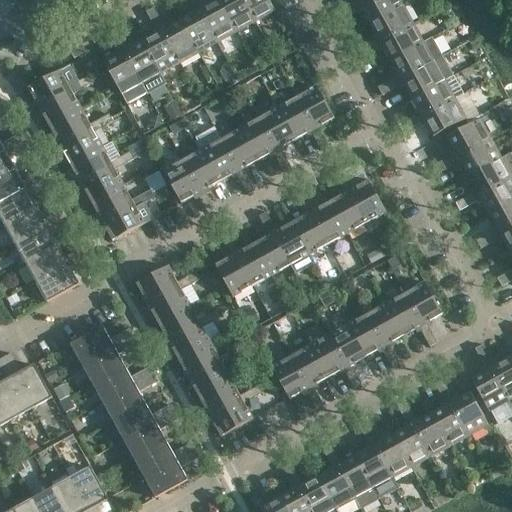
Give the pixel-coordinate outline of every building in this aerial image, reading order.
[(199,11),(218,45),(237,35),(218,1),(203,9),(198,0),(196,0),(190,4),(195,14),(199,11)] [(219,0),(218,1),(237,35),(256,24),(242,0),(219,0)] [(242,0),(256,24),(275,13),(268,0),(242,0)] [(352,15),(362,10),(359,6),(369,0),(356,0),(357,2),(348,7),(352,15)] [(370,24),(402,6),(410,2),(409,0),(369,0),(359,6),(362,10),(370,24)] [(381,43),(413,25),(402,6),(370,24),(378,39),(368,45),(373,53),(383,47),(381,43)] [(340,21),(352,15),(348,7),(336,13),(340,21)] [(146,13),(152,24),(160,20),(154,9),(146,13)] [(180,22),(199,56),(218,45),(199,11),(195,14),(180,22)] [(161,32),(180,66),(199,56),(180,22),(165,30),(160,20),(152,24),(157,34),(161,32)] [(391,62),(423,44),(413,25),(381,43),(383,47),(391,62)] [(108,34),(114,45),(122,41),(115,30),(108,34)] [(142,42),(161,76),(180,66),(161,32),(157,34),(142,42)] [(394,90),(404,85),(402,81),(443,58),(432,39),(423,44),(391,62),(399,77),(390,82),(394,90)] [(66,46),(74,60),(86,53),(79,40),(66,46)] [(114,45),(119,55),(123,53),(142,87),(161,76),(142,42),(127,51),(122,41),(114,45)] [(361,59),(373,53),(368,45),(357,51),(361,59)] [(285,48),(275,54),(279,62),(289,56),(285,48)] [(103,64),(122,97),(128,108),(147,97),(142,87),(123,53),(119,55),(103,64)] [(273,57),(267,60),(270,65),(275,62),(278,61),(275,56),(273,57)] [(404,85),(412,100),(453,77),(443,58),(402,81),(404,85)] [(27,90),(38,110),(71,92),(73,96),(83,90),(78,83),(69,88),(60,72),(46,80),(27,90)] [(78,83),(83,90),(92,85),(90,81),(88,77),(78,83)] [(416,128),(425,123),(423,119),(455,100),(464,95),(453,77),(412,100),(420,114),(411,120),(413,124),(416,128)] [(382,97),(394,90),(390,82),(378,89),(382,97)] [(247,85),(242,88),(245,94),(250,92),(247,85)] [(317,88),(297,99),(315,132),(319,130),(335,121),(317,88)] [(38,110),(48,129),(81,111),(73,96),(71,92),(38,110)] [(297,99),(278,109),(296,142),(312,134),(317,143),(324,139),(319,130),(315,132),(297,99)] [(423,119),(425,123),(435,140),(444,135),(467,122),(455,100),(423,119)] [(182,115),(175,102),(164,108),(172,121),(182,115)] [(278,109),(259,120),(277,153),(281,151),(296,142),(278,109)] [(48,129),(59,148),(92,130),(94,134),(104,128),(99,120),(90,126),(81,111),(48,129)] [(99,120),(104,128),(113,123),(111,119),(109,115),(99,120)] [(450,168),(460,163),(458,159),(491,141),(503,134),(493,115),(480,122),(471,128),(447,141),(455,155),(446,160),(450,168)] [(159,117),(149,122),(154,131),(163,126),(159,117)] [(183,120),(169,128),(174,136),(188,128),(183,120)] [(259,120),(240,130),(258,163),(273,155),(278,164),(286,160),(281,151),(277,153),(259,120)] [(403,135),(416,128),(413,124),(411,120),(399,127),(401,131),(403,135)] [(59,148),(70,167),(102,149),(94,134),(92,130),(59,148)] [(240,130),(221,141),(239,174),(243,171),(258,163),(240,130)] [(0,155),(25,142),(20,135),(1,145),(0,142),(0,155)] [(324,139),(317,143),(321,152),(329,148),(324,139)] [(202,151),(220,184),(235,176),(240,185),(248,181),(243,171),(239,174),(221,141),(202,151)] [(468,178),(508,156),(506,153),(499,156),(491,141),(458,159),(460,163),(468,178)] [(0,180),(16,172),(10,160),(29,150),(25,142),(0,155),(0,180)] [(70,167),(80,186),(113,168),(115,171),(124,166),(120,158),(111,164),(102,149),(70,167)] [(201,194),(205,192),(220,184),(202,151),(184,162),(201,194)] [(120,158),(124,166),(134,160),(132,157),(130,153),(120,158)] [(471,207),(481,201),(479,197),(511,179),(503,163),(509,159),(508,156),(468,178),(476,193),(466,198),(471,207)] [(286,160),(278,164),(283,173),(291,169),(286,160)] [(439,175),(450,168),(446,160),(434,167),(439,175)] [(198,196),(203,206),(210,201),(205,192),(201,194),(184,162),(163,173),(181,205),(198,196)] [(358,163),(342,172),(347,181),(353,191),(369,182),(367,179),(358,163)] [(80,186),(91,205),(123,187),(115,171),(113,168),(80,186)] [(0,180),(0,205),(46,180),(42,173),(23,183),(16,172),(0,180)] [(334,176),(339,186),(347,181),(342,172),(334,176)] [(489,216),(511,202),(511,178),(511,179),(479,197),(481,201),(489,216)] [(0,205),(0,219),(5,227),(37,209),(31,198),(50,187),(46,180),(0,205)] [(248,181),(240,185),(246,194),(253,190),(248,181)] [(349,193),(366,225),(371,234),(375,231),(370,223),(386,214),(369,182),(353,191),(347,181),(339,186),(345,195),(349,193)] [(91,205),(101,224),(134,206),(136,209),(145,204),(141,196),(131,201),(123,187),(91,205)] [(141,196),(145,204),(155,198),(153,194),(151,191),(141,196)] [(296,197),(302,207),(309,203),(304,193),(296,197)] [(330,204),(347,236),(363,228),(367,236),(371,234),(366,225),(349,193),(345,195),(330,204)] [(460,213),(471,207),(466,198),(455,204),(460,213)] [(203,206),(208,215),(216,211),(210,201),(203,206)] [(491,245),(502,239),(500,235),(511,227),(511,202),(489,216),(497,231),(487,236),(491,245)] [(311,214),(329,246),(347,236),(330,204),(314,212),(309,203),(302,207),(307,216),(311,214)] [(101,224),(112,243),(113,243),(145,226),(136,209),(134,206),(101,224)] [(5,227),(15,246),(67,218),(62,210),(43,221),(37,209),(5,227)] [(258,218),(264,228),(271,224),(266,214),(258,218)] [(292,225),(310,257),(329,246),(311,214),(307,216),(292,225)] [(15,246),(25,265),(58,247),(51,236),(71,225),(67,218),(15,246)] [(273,235),(291,267),(310,257),(292,225),(277,233),(271,224),(264,228),(269,237),(273,235)] [(502,239),(510,254),(511,252),(511,227),(500,235),(502,239)] [(220,238),(226,249),(233,245),(228,234),(220,238)] [(254,246),(272,278),(291,267),(273,235),(269,237),(254,246)] [(481,251),(491,245),(487,236),(476,242),(481,251)] [(235,256),(253,288),(272,278),(254,246),(239,254),(233,245),(226,249),(231,258),(235,256)] [(25,265),(36,284),(87,256),(83,248),(64,259),(58,247),(25,265)] [(380,249),(367,256),(372,264),(384,257),(380,251),(380,249)] [(36,284),(47,304),(79,286),(73,274),(92,263),(87,256),(36,284)] [(215,267),(233,299),(253,288),(235,256),(231,258),(215,267)] [(396,258),(387,263),(392,272),(401,267),(396,258)] [(168,268),(135,286),(146,306),(179,288),(181,291),(191,286),(187,279),(177,284),(168,268)] [(196,274),(187,279),(191,286),(200,281),(198,277),(196,274)] [(501,288),(511,283),(507,274),(497,280),(501,288)] [(425,285),(405,295),(423,327),(427,325),(443,316),(425,285)] [(146,306),(157,325),(190,307),(181,291),(179,288),(146,306)] [(329,292),(318,298),(324,309),(335,303),(329,292)] [(16,295),(8,300),(11,307),(20,301),(16,295)] [(405,295),(386,306),(404,338),(419,330),(424,339),(432,335),(427,325),(423,327),(405,295)] [(386,306),(367,316),(385,348),(389,346),(404,338),(386,306)] [(208,317),(198,322),(190,307),(157,325),(168,344),(200,326),(202,329),(212,324),(208,317)] [(253,310),(242,317),(249,328),(259,321),(253,310)] [(217,311),(208,317),(212,324),(221,318),(219,315),(217,311)] [(367,316),(348,327),(366,359),(381,351),(386,360),(394,356),(389,346),(385,348),(367,316)] [(168,344),(178,363),(211,345),(202,329),(200,326),(168,344)] [(348,327),(330,337),(347,369),(351,367),(366,359),(348,327)] [(71,346),(82,366),(133,338),(129,331),(110,341),(103,329),(99,331),(90,336),(82,340),(73,345),(71,346)] [(432,335),(424,339),(430,348),(437,344),(432,335)] [(311,348),(329,380),(344,372),(349,381),(357,377),(351,367),(347,369),(330,337),(311,348)] [(82,366),(92,386),(125,368),(118,356),(137,346),(133,338),(82,366)] [(219,360),(211,345),(178,363),(189,382),(221,364),(223,367),(233,362),(228,354),(219,360)] [(475,350),(481,361),(489,357),(483,346),(475,350)] [(310,390),(313,388),(329,380),(311,348),(292,358),(310,390)] [(238,349),(228,354),(233,362),(242,356),(240,353),(238,349)] [(4,359),(32,411),(53,400),(34,367),(21,374),(11,355),(4,359)] [(394,356),(386,360),(392,369),(399,365),(394,356)] [(481,361),(487,372),(491,370),(508,402),(511,408),(511,363),(510,359),(495,368),(489,357),(481,361)] [(306,392),(311,402),(319,398),(313,388),(310,390),(292,358),(271,369),(289,402),(306,392)] [(0,385),(0,397),(13,422),(32,411),(4,359),(0,361),(0,370),(6,382),(0,385)] [(189,382),(199,401),(232,383),(223,367),(221,364),(189,382)] [(92,386),(103,404),(154,376),(150,369),(131,379),(125,368),(92,386)] [(491,370),(487,372),(471,381),(488,413),(508,402),(491,370)] [(53,371),(44,376),(48,384),(58,379),(53,371)] [(103,404),(113,423),(146,406),(139,394),(158,384),(154,376),(103,404)] [(357,377),(349,381),(354,390),(362,386),(357,377)] [(435,386),(441,397),(449,393),(443,382),(435,386)] [(240,397),(232,383),(199,401),(210,420),(242,402),(244,405),(253,399),(249,392),(240,397)] [(65,385),(54,391),(60,402),(71,396),(65,385)] [(259,387),(249,392),(253,399),(263,394),(261,391),(259,387)] [(450,405),(469,439),(487,429),(481,417),(468,395),(454,403),(449,393),(441,397),(447,407),(450,405)] [(0,428),(13,422),(0,397),(0,428)] [(60,403),(66,414),(76,409),(70,398),(60,403)] [(319,398),(311,402),(316,411),(324,407),(319,398)] [(210,420),(220,439),(221,439),(224,437),(253,421),(244,405),(242,402),(210,420)] [(397,407),(403,418),(411,414),(405,402),(397,407)] [(432,415),(450,449),(469,439),(450,405),(447,407),(432,415)] [(113,423),(123,442),(175,414),(171,406),(152,417),(146,406),(113,423)] [(123,442),(134,461),(166,443),(160,431),(179,421),(175,414),(123,442)] [(413,426),(431,459),(450,449),(432,415),(417,424),(411,414),(403,418),(409,428),(413,426)] [(359,428),(366,440),(373,436),(367,424),(359,428)] [(393,436),(412,470),(431,459),(413,426),(409,428),(393,436)] [(374,447),(393,480),(412,470),(393,436),(378,445),(373,436),(366,440),(371,449),(374,447)] [(39,449),(35,440),(27,444),(31,453),(39,449)] [(54,448),(59,457),(67,452),(62,443),(54,448)] [(134,461),(144,480),(196,452),(192,444),(173,455),(166,443),(134,461)] [(321,449),(328,461),(335,457),(328,445),(321,449)] [(355,457),(374,491),(379,501),(399,491),(393,480),(374,447),(371,449),(355,457)] [(144,480),(155,500),(188,482),(181,469),(200,459),(196,452),(144,480)] [(336,468),(355,502),(361,511),(379,501),(374,491),(355,457),(340,466),(335,457),(328,461),(333,470),(336,468)] [(26,462),(17,467),(21,473),(30,468),(26,462)] [(283,470),(290,481),(297,477),(291,466),(283,470)] [(318,478),(336,511),(360,511),(361,511),(355,502),(336,468),(333,470),(318,478)] [(91,469),(71,480),(88,511),(97,511),(96,508),(108,502),(91,469)] [(290,481),(295,491),(299,489),(311,511),(336,511),(318,478),(302,487),(297,477),(290,481)] [(88,511),(71,480),(52,491),(63,511),(88,511)] [(295,491),(280,499),(286,511),(311,511),(299,489),(295,491)] [(63,511),(52,491),(33,501),(38,511),(63,511)] [(259,510),(260,511),(286,511),(280,499),(268,506),(262,495),(251,501),(256,511),(259,510)] [(38,511),(33,501),(14,511),(13,511),(38,511)]
